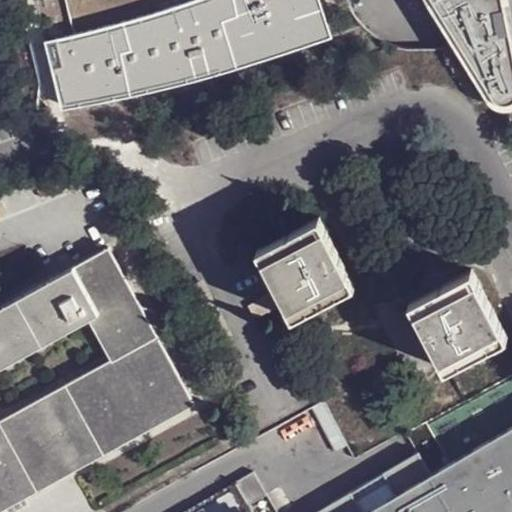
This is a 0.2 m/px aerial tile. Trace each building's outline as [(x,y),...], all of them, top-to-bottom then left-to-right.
[(207,0),(162,16),(111,30),(66,41),(72,68),(61,71),(70,107),(78,106),(80,111),(98,107),(97,103),(113,100),(114,104),(132,101),(131,96),(147,92),(148,97),(167,93),(165,88),(219,75),(221,78),(238,74),(237,70),(332,38),(319,15),(323,14),(317,0),(438,0),(460,34),(500,100),(503,104),(508,106),(511,106),(511,17),(508,0),(207,0)] [(319,214),(257,248),(294,316),(356,283),(319,214)] [(0,306),(0,367),(90,317),(113,359),(0,419),(0,510),(196,403),(110,246),(76,265),(0,306)] [(473,266),(412,298),(449,370),(511,336),(473,266)] [(511,511),(511,405),(424,452),(311,511),(511,511)] [(311,511),(424,452),(415,438),(275,511),(311,511)] [(257,511),(239,483),(188,511),(257,511)]
